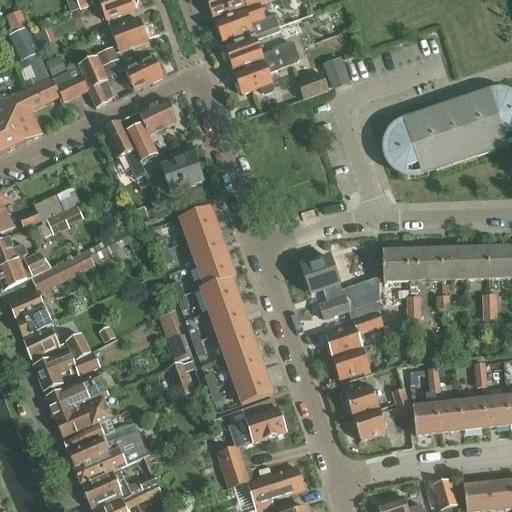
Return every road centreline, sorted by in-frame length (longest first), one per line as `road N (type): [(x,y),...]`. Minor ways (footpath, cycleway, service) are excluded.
road 1 (residential): [(260,246),(378,223),(511,218)]
road 2 (residential): [(340,486),(260,246)]
road 3 (residential): [(0,169),(188,84),(204,86)]
road 4 (residential): [(75,511),(0,322)]
road 5 (residential): [(340,486),(511,457)]
road 6 (residential): [(260,246),(204,86)]
